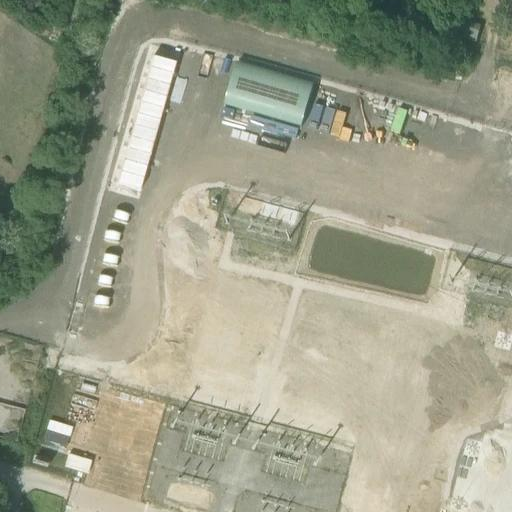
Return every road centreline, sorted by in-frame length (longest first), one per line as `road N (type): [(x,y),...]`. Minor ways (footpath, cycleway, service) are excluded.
road 1 (track): [(137,0),(447,94),(469,90),(490,41)]
road 2 (track): [(0,326),(57,289),(125,0)]
